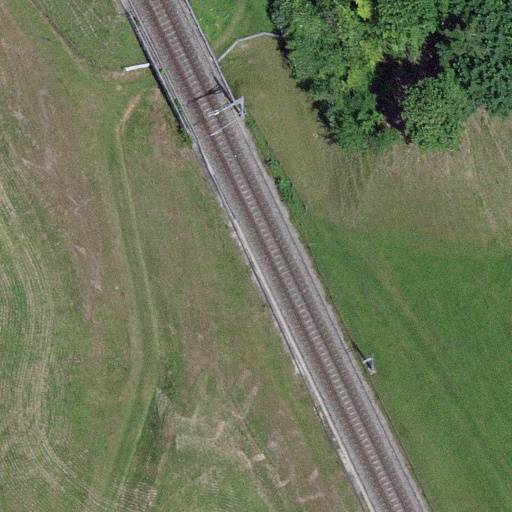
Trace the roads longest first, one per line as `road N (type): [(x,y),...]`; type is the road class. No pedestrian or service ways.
road 1 (track): [(106,511),(134,433),(145,343),(125,214),(102,100),(19,0)]
road 2 (track): [(243,0),(237,27),(102,100)]
